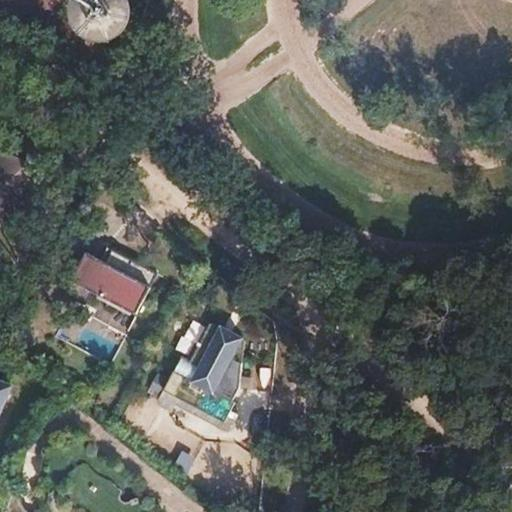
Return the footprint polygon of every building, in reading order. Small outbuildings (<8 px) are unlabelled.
[(75,0),(74,5),(74,15),(77,24),(82,32),(90,38),(99,41),(108,41),(118,38),(126,33),(131,25),(135,16),(135,6),(132,0),(75,0)] [(0,152),(0,211),(7,209),(11,215),(36,198),(36,195),(49,192),(30,162),(19,169),(0,152)] [(52,196),(40,209),(59,225),(70,212),(52,196)] [(94,203),(81,218),(89,224),(101,209),(94,203)] [(135,316),(149,287),(85,255),(70,283),(135,316)] [(244,337),(219,325),(191,383),(215,393),(244,337)] [(33,327),(22,343),(30,349),(41,334),(33,327)] [(0,380),(0,409),(10,385),(0,380)] [(64,467),(57,471),(62,485),(70,486),(76,486),(78,490),(71,494),(69,498),(69,504),(73,507),(78,508),(84,507),(94,511),(146,511),(148,509),(147,504),(146,500),(142,497),(135,496),(138,494),(139,492),(139,487),(137,483),(134,481),(131,483),(128,481),(130,477),(125,473),(126,469),(125,464),(120,460),(115,460),(111,461),(108,463),(105,461),(100,461),(97,462),(93,459),(96,446),(95,440),(90,436),(85,434),(80,436),(76,441),(74,451),(62,452),(60,455),(61,458),(65,461),(72,461),(73,464),(64,467)] [(189,476),(199,459),(184,450),(174,466),(189,476)]
